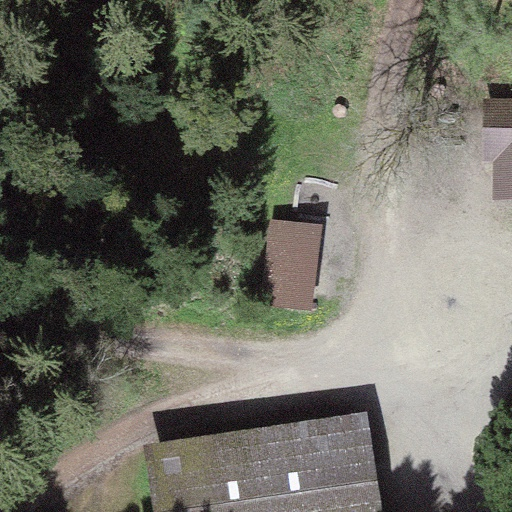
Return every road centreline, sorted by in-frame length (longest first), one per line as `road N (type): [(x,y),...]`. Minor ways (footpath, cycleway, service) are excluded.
road 1 (track): [(4,511),(43,475),(142,423),(307,364),(423,336)]
road 2 (track): [(423,336),(380,302),(402,13)]
road 3 (track): [(0,333),(307,364)]
road 4 (track): [(423,336),(459,412),(511,487)]
